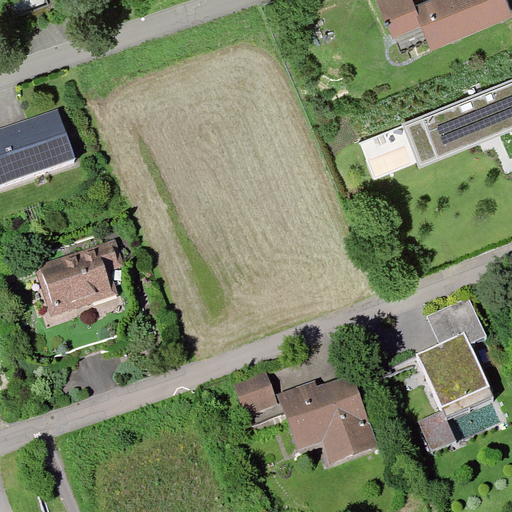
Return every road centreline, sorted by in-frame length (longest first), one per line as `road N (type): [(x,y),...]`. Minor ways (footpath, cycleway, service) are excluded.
road 1 (residential): [(0,440),(511,255)]
road 2 (residential): [(232,0),(0,77)]
